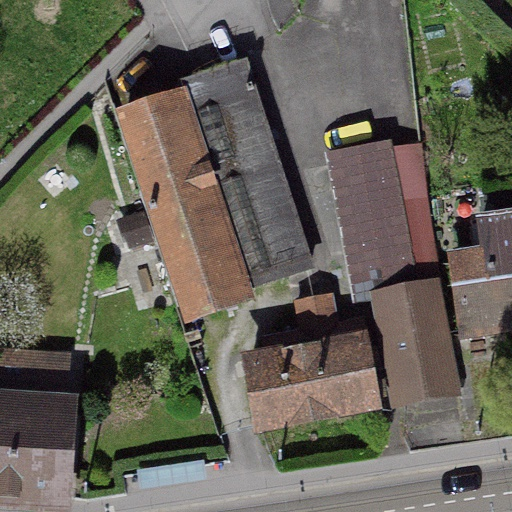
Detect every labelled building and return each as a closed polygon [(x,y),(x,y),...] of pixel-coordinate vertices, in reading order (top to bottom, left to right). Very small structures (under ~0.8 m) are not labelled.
[(312,263),(245,64),(179,86),(173,88),(182,115),(121,136),(179,308),(312,263)] [(385,154),(336,163),(361,302),(382,298),(411,293),(385,154)] [(511,328),(511,220),(481,225),(486,257),(455,262),(465,335),(511,328)] [(411,293),(382,298),(401,400),(459,389),(441,289),(429,291),(428,290),(411,293)] [(373,377),(366,338),(338,343),(340,354),(285,364),(283,351),(250,357),(263,425),(367,406),(362,379),(373,377)] [(0,495),(61,499),(69,366),(43,365),(44,356),(0,353),(0,495)] [(203,463),(138,472),(140,489),(206,480),(203,463)]
